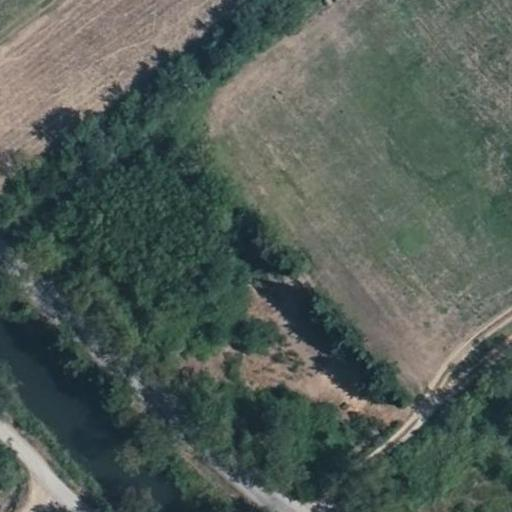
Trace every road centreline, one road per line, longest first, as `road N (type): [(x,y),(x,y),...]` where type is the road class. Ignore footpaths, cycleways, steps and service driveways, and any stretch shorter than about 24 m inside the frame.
road 1 (unclassified): [(0,254),(278,511)]
road 2 (unclassified): [(0,422),(99,511)]
